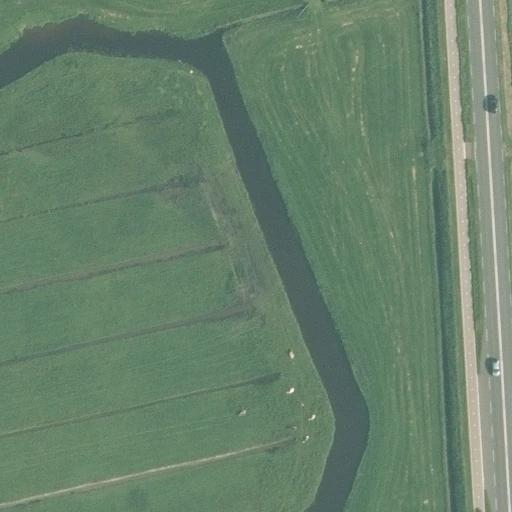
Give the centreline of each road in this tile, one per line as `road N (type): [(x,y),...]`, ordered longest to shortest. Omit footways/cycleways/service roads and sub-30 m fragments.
road 1 (primary): [(508,511),(479,0)]
road 2 (track): [(511,149),(417,158),(366,137),(326,55),(315,0)]
